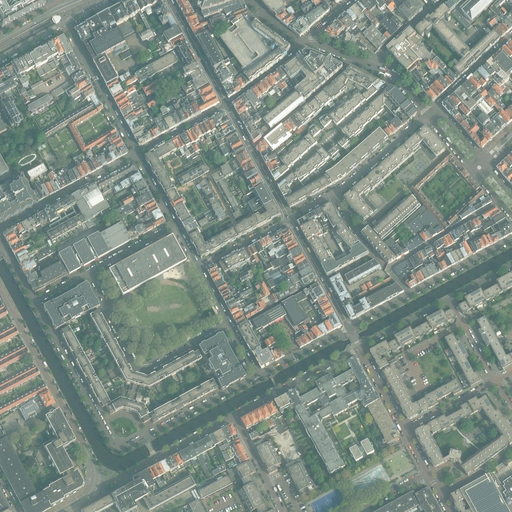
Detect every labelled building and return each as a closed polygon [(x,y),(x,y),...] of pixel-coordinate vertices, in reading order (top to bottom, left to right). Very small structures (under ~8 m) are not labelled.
[(45,4),(42,0),(0,0),(0,26),(1,28),(34,10),(35,10),(45,4)] [(130,19),(139,14),(141,18),(148,30),(149,29),(153,37),(154,36),(150,29),(144,17),(141,13),(134,0),(130,0),(123,5),(130,19)] [(152,8),(149,1),(148,0),(134,0),(141,13),(146,11),(145,12),(147,15),(149,16),(152,14),(155,12),(154,10),(154,9),(151,10),(151,9),(149,9),(152,8)] [(160,8),(158,4),(155,0),(148,0),(149,1),(152,8),(157,5),(158,9),(160,8)] [(190,5),(194,4),(192,0),(188,0),(177,3),(180,9),(190,5)] [(198,0),(199,2),(194,4),(190,5),(180,9),(181,10),(191,7),(196,5),(197,6),(198,7),(198,8),(199,10),(201,9),(202,14),(239,2),(238,1),(237,0),(198,0)] [(260,0),(261,1),(262,3),(274,16),(275,14),(277,17),(286,11),(284,8),(286,6),(281,0),(280,0),(260,0)] [(301,9),(315,0),(300,0),(300,1),(296,5),(300,10),(301,9)] [(305,15),(308,13),(311,11),(313,10),(311,7),(313,5),(314,4),(316,8),(319,6),(324,2),(323,0),(315,0),(301,9),(305,15)] [(374,9),(366,0),(363,0),(361,2),(360,2),(370,13),(373,11),(373,10),(374,9)] [(391,13),(380,0),(366,0),(374,9),(373,10),(373,11),(374,12),(377,15),(374,18),(380,25),(383,22),(382,20),(391,13)] [(396,8),(392,3),(390,1),(387,3),(384,0),(380,0),(391,13),(392,15),(401,24),(406,20),(396,8)] [(423,10),(413,0),(404,0),(402,2),(401,3),(396,8),(406,20),(408,22),(423,10)] [(456,7),(450,0),(444,6),(450,13),(453,10),(452,10),(456,7)] [(471,23),(493,3),(489,0),(470,0),(460,10),(471,23)] [(511,18),(509,15),(502,9),(507,3),(505,1),(504,0),(499,0),(493,6),(511,25),(511,18)] [(166,6),(164,1),(158,4),(160,8),(161,9),(166,6)] [(224,17),(246,9),(242,1),(239,2),(202,14),(196,16),(200,26),(206,24),(205,19),(212,17),(213,21),(224,17)] [(330,10),(327,6),(324,2),(319,6),(326,14),(329,11),(330,10)] [(380,25),(374,18),(370,13),(360,2),(355,7),(364,18),(371,25),(373,27),(373,26),(383,38),(388,33),(380,25)] [(137,31),(130,19),(123,5),(116,8),(109,12),(120,32),(123,38),(136,31),(137,31)] [(202,14),(201,9),(199,10),(193,11),(192,9),(198,8),(198,7),(197,6),(196,5),(191,7),(181,10),(186,19),(196,16),(202,14)] [(158,17),(169,11),(166,6),(161,9),(155,13),(158,17)] [(282,23),(294,14),(295,14),(292,10),(293,10),(296,8),(294,6),(291,8),(286,11),(277,17),(276,17),(277,18),(276,18),(282,23)] [(326,14),(319,6),(316,8),(318,10),(315,12),(321,19),(326,14)] [(456,36),(443,23),(446,20),(448,22),(450,20),(448,17),(448,18),(447,17),(450,14),(450,13),(444,6),(442,8),(442,7),(430,18),(429,17),(416,29),(415,31),(423,40),(424,40),(422,38),(425,35),(426,36),(425,36),(428,38),(430,36),(428,34),(433,29),(436,32),(448,44),(456,36)] [(511,28),(511,25),(493,6),(490,9),(495,15),(491,18),(492,19),(486,24),(492,29),(495,26),(496,26),(498,25),(495,22),(499,19),(503,24),(510,30),(511,28)] [(364,18),(355,7),(353,9),(351,11),(360,21),(364,18)] [(238,22),(244,19),(250,16),(246,9),(224,17),(213,21),(210,22),(213,30),(216,29),(217,30),(219,29),(219,28),(222,27),(223,28),(231,24),(238,22)] [(471,26),(456,10),(455,11),(455,10),(452,14),(468,30),(471,27),(470,26),(471,26)] [(172,16),(171,15),(169,11),(158,17),(161,24),(163,26),(168,23),(167,19),(172,16)] [(321,19),(315,12),(313,14),(311,11),(308,13),(316,23),(321,19)] [(368,31),(360,22),(360,21),(351,11),(347,14),(346,15),(354,23),(361,32),(364,35),(368,31)] [(120,32),(109,12),(98,18),(106,33),(108,37),(109,38),(115,34),(120,32)] [(316,23),(308,13),(305,15),(307,18),(305,20),(311,27),(316,23)] [(403,27),(401,24),(392,15),(391,13),(382,20),(383,22),(380,25),(388,33),(391,37),(398,32),(403,27)] [(298,23),(296,21),(299,19),(294,14),(282,23),(287,27),(290,29),(298,23)] [(361,32),(354,23),(346,15),(341,19),(339,20),(350,33),(354,36),(355,37),(361,32)] [(178,28),(174,19),(172,16),(167,19),(168,23),(171,27),(173,31),(178,28)] [(200,26),(196,16),(186,19),(191,29),(200,26)] [(291,50),(290,49),(262,28),(257,24),(255,22),(250,17),(250,16),(244,19),(245,20),(239,24),(238,22),(231,24),(232,25),(234,28),(220,38),(245,71),(243,73),(241,75),(243,77),(244,76),(250,84),(287,56),(287,55),(286,54),(287,54),(291,50)] [(311,27),(305,20),(302,17),(299,19),(296,21),(298,23),(306,32),(311,27)] [(123,38),(120,32),(115,34),(109,38),(108,37),(106,33),(98,18),(87,24),(95,39),(84,45),(86,48),(89,54),(92,59),(94,62),(106,56),(115,51),(117,54),(121,51),(122,53),(129,49),(126,44),(123,38)] [(499,19),(496,21),(498,23),(498,22),(501,24),(499,26),(500,27),(506,34),(510,30),(503,24),(499,19)] [(345,37),(350,33),(339,20),(334,24),(333,25),(345,37)] [(213,31),(213,30),(210,22),(207,23),(206,24),(200,26),(191,29),(196,38),(197,39),(207,34),(208,34),(207,34),(208,34),(210,33),(213,31)] [(306,32),(298,23),(290,29),(300,37),(306,32)] [(87,24),(77,29),(76,30),(80,38),(80,39),(82,42),(82,41),(83,44),(84,45),(95,39),(87,24)] [(351,46),(354,36),(350,33),(345,37),(333,25),(328,30),(335,35),(343,43),(351,46)] [(381,48),(391,37),(388,33),(383,38),(373,26),(373,27),(368,31),(364,35),(361,32),(355,37),(358,41),(368,52),(375,55),(378,51),(381,48)] [(506,34),(500,27),(499,26),(493,31),(494,31),(501,38),(501,39),(506,34)] [(161,48),(183,37),(178,28),(173,31),(157,40),(161,48)] [(429,54),(420,43),(423,40),(415,31),(414,30),(413,31),(409,28),(386,49),(390,53),(389,53),(407,73),(418,63),(422,67),(425,64),(427,62),(424,59),(429,54)] [(153,37),(149,29),(148,30),(139,35),(143,42),(153,37)] [(335,35),(328,30),(325,33),(325,34),(332,39),(335,35)] [(461,76),(482,56),(499,40),(501,38),(494,31),(491,34),(490,33),(488,31),(485,33),(488,35),(470,52),(456,36),(448,44),(459,57),(462,59),(457,64),(455,62),(453,64),(455,66),(456,67),(453,70),(456,73),(460,77),(461,76)] [(224,64),(211,39),(214,37),(212,35),(209,37),(209,36),(208,34),(207,34),(208,34),(207,34),(197,39),(214,70),(224,64)] [(80,69),(63,37),(51,44),(60,60),(65,69),(66,71),(69,76),(75,73),(80,70),(80,69)] [(174,48),(186,42),(186,41),(183,37),(161,48),(163,52),(159,54),(160,57),(164,55),(174,49),(174,48)] [(368,52),(358,41),(356,48),(368,52)] [(196,60),(192,53),(186,43),(186,42),(174,48),(174,49),(176,49),(185,66),(186,67),(197,62),(196,60)] [(511,43),(511,42),(501,50),(511,61),(511,43)] [(60,60),(51,44),(45,47),(47,50),(56,66),(59,65),(57,61),(60,60)] [(57,68),(56,66),(47,50),(45,47),(40,50),(34,53),(28,56),(36,72),(40,77),(57,68)] [(304,102),(334,76),(340,71),(343,68),(343,66),(333,61),(306,50),(286,65),(282,69),(285,73),(295,87),(293,88),(296,92),(304,102)] [(511,61),(501,50),(491,60),(507,77),(511,72),(511,61)] [(132,56),(129,51),(120,56),(123,61),(132,56)] [(180,61),(174,51),(172,52),(172,53),(168,56),(173,65),(180,61)] [(453,75),(446,68),(437,58),(432,53),(431,52),(429,54),(424,59),(427,62),(425,64),(430,70),(432,72),(434,70),(450,86),(460,77),(456,73),(453,75)] [(36,72),(28,56),(22,60),(24,63),(28,70),(31,69),(33,73),(36,72)] [(116,73),(114,70),(111,65),(109,61),(108,59),(106,56),(94,62),(99,72),(99,71),(102,76),(105,82),(104,82),(107,86),(117,80),(119,79),(117,75),(117,76),(115,73),(116,73)] [(173,65),(168,56),(163,58),(168,67),(173,65)] [(168,67),(163,58),(159,61),(164,70),(168,67)] [(227,70),(226,67),(230,65),(231,67),(232,67),(233,66),(235,67),(238,65),(236,64),(237,63),(234,59),(224,64),(214,70),(217,77),(226,70),(227,70)] [(28,70),(24,63),(22,60),(17,62),(25,78),(28,76),(25,72),(28,70)] [(507,77),(491,60),(486,65),(504,84),(509,80),(507,77)] [(164,70),(159,61),(154,63),(159,72),(164,70)] [(25,78),(17,62),(11,66),(29,100),(30,99),(32,99),(35,97),(32,90),(31,88),(30,87),(25,78)] [(204,75),(202,71),(197,62),(186,67),(186,69),(184,70),(178,73),(178,74),(167,81),(170,86),(182,80),(181,79),(184,77),(185,79),(183,80),(186,86),(194,82),(194,81),(204,75)] [(159,72),(154,63),(151,65),(150,66),(153,72),(154,75),(159,72)] [(411,77),(421,68),(422,67),(418,63),(407,73),(411,77)] [(486,65),(482,69),(504,94),(505,95),(510,90),(507,87),(504,90),(501,87),(504,84),(486,65)] [(29,100),(11,66),(0,71),(0,72),(5,83),(7,82),(7,83),(9,82),(7,80),(8,80),(7,79),(9,77),(11,81),(17,91),(20,97),(22,101),(24,105),(30,103),(28,100),(29,100)] [(153,72),(150,66),(135,75),(135,76),(138,80),(142,78),(148,75),(153,72)] [(250,84),(244,76),(243,77),(241,75),(239,76),(232,67),(231,67),(229,68),(228,69),(231,74),(234,78),(234,79),(235,81),(236,82),(242,90),(250,84)] [(354,77),(357,70),(352,68),(348,71),(354,77)] [(425,77),(427,75),(426,74),(421,68),(411,77),(415,81),(418,86),(422,82),(425,80),(424,78),(425,77)] [(295,87),(285,73),(282,69),(277,72),(287,87),(290,91),(293,88),(295,87)] [(504,94),(482,69),(477,73),(500,98),(504,94)] [(231,74),(229,75),(226,70),(217,77),(223,87),(234,79),(234,78),(231,74)] [(358,87),(362,78),(364,74),(357,70),(354,77),(352,81),(355,83),(354,85),(358,87)] [(450,86),(434,70),(432,72),(430,70),(426,74),(427,75),(425,77),(442,94),(450,86)] [(354,85),(355,83),(352,81),(354,77),(348,71),(335,82),(343,91),(346,88),(349,92),(353,89),(354,91),(356,89),(362,96),(368,91),(366,89),(361,86),(361,88),(358,87),(354,85)] [(17,91),(11,81),(9,82),(7,83),(7,82),(5,83),(0,72),(0,101),(10,97),(12,95),(13,94),(14,94),(16,93),(17,91)] [(71,79),(71,80),(74,86),(86,78),(82,72),(72,79),(71,79)] [(287,87),(277,72),(274,74),(284,89),(287,87)] [(123,83),(131,78),(129,73),(119,79),(117,80),(107,86),(109,91),(123,83)] [(500,98),(477,73),(472,77),(491,98),(497,105),(500,102),(502,100),(500,98)] [(284,89),(274,74),(271,76),(277,85),(279,87),(278,87),(282,91),(284,89)] [(366,89),(371,78),(364,74),(362,78),(358,87),(361,88),(361,86),(366,89)] [(187,96),(209,85),(204,75),(194,81),(194,82),(186,86),(182,88),(187,96)] [(126,87),(138,80),(135,76),(131,78),(123,83),(125,85),(126,87)] [(280,93),(275,86),(277,85),(271,76),(266,80),(280,99),(282,97),(280,94),(280,93)] [(442,94),(425,77),(424,78),(425,80),(422,82),(430,90),(437,98),(442,94)] [(491,98),(472,77),(468,82),(486,102),(491,98)] [(69,98),(89,85),(86,78),(74,86),(72,87),(70,89),(67,91),(65,92),(69,98)] [(368,91),(373,87),(379,82),(371,78),(366,89),(368,91)] [(233,84),(232,83),(235,81),(234,79),(223,87),(228,97),(230,97),(236,94),(242,90),(236,82),(233,84)] [(280,99),(266,80),(262,84),(275,102),(280,99)] [(343,91),(335,82),(324,92),(331,101),(334,98),(335,99),(340,95),(340,94),(343,91)] [(377,92),(385,85),(379,82),(373,87),(377,92)] [(430,90),(422,82),(418,86),(426,94),(430,90)] [(486,102),(468,82),(461,88),(476,106),(484,115),(488,120),(496,113),(491,108),(486,102)] [(122,90),(121,88),(125,85),(123,83),(109,91),(112,96),(122,90)] [(145,93),(149,90),(153,88),(151,84),(143,89),(145,93)] [(275,102),(262,84),(257,87),(263,97),(265,95),(269,99),(272,104),(275,102)] [(69,98),(72,102),(73,101),(80,97),(92,90),(89,85),(69,98)] [(202,99),(213,92),(209,85),(187,96),(185,97),(187,100),(190,106),(196,102),(195,102),(194,99),(200,96),(202,99)] [(116,104),(135,92),(138,90),(136,87),(134,86),(123,93),(123,91),(122,90),(112,96),(113,97),(114,99),(116,104)] [(260,99),(263,97),(257,87),(251,91),(258,100),(257,100),(259,102),(261,105),(263,109),(265,107),(266,107),(262,101),(260,99)] [(366,102),(372,96),(377,92),(373,87),(368,91),(362,96),(362,97),(365,101),(366,102)] [(414,111),(411,107),(410,107),(408,106),(408,105),(408,104),(399,93),(398,93),(398,92),(397,92),(396,91),(396,92),(395,91),(396,90),(390,88),(384,94),(383,105),(383,107),(384,106),(385,107),(384,108),(389,113),(389,114),(395,120),(394,120),(401,128),(416,115),(414,111)] [(476,106),(461,88),(454,95),(470,112),(476,106)] [(86,99),(94,94),(92,90),(80,97),(82,102),(86,99)] [(437,98),(430,90),(426,94),(432,101),(434,101),(437,98)] [(261,105),(259,102),(257,100),(258,100),(251,91),(245,96),(252,106),(254,110),(256,108),(257,110),(261,107),(259,106),(261,105)] [(119,108),(131,101),(134,99),(138,96),(135,92),(116,104),(119,108)] [(199,108),(217,98),(213,92),(202,99),(201,99),(204,103),(202,104),(202,103),(201,103),(200,100),(195,102),(196,102),(199,108)] [(270,128),(298,105),(299,104),(300,105),(304,102),(296,92),(270,113),(268,111),(261,117),(262,119),(270,128)] [(331,101),(324,92),(315,99),(323,109),(327,105),(330,108),(334,104),(331,101)] [(97,100),(96,98),(94,94),(86,99),(88,102),(90,101),(91,103),(92,104),(97,100)] [(365,101),(362,97),(359,94),(357,95),(357,94),(354,96),(361,104),(365,101)] [(52,100),(49,95),(45,97),(50,105),(54,103),(52,100)] [(187,121),(176,101),(173,95),(168,98),(166,95),(163,97),(167,104),(168,104),(170,107),(171,107),(175,113),(181,124),(187,121)] [(454,95),(449,99),(457,108),(459,106),(461,108),(460,108),(459,109),(465,116),(466,116),(469,119),(475,125),(478,122),(477,121),(477,120),(471,113),(470,112),(454,95)] [(249,109),(248,110),(250,113),(251,114),(252,115),(256,112),(254,110),(252,106),(245,96),(240,99),(244,105),(245,106),(246,105),(249,109)] [(361,104),(354,96),(350,100),(357,108),(361,104)] [(17,112),(16,110),(15,110),(12,105),(14,104),(11,98),(10,97),(0,101),(2,106),(4,109),(3,109),(10,120),(8,121),(9,123),(11,127),(14,126),(15,126),(17,127),(19,126),(20,123),(23,121),(21,117),(19,118),(16,113),(17,112)] [(50,105),(45,97),(41,99),(46,107),(50,105)] [(160,109),(157,104),(158,103),(155,98),(146,104),(149,109),(151,108),(153,113),(159,110),(159,111),(161,114),(162,117),(168,113),(166,109),(165,107),(161,110),(160,108),(160,109)] [(195,116),(190,106),(187,100),(186,101),(185,101),(183,98),(181,99),(192,118),(195,116)] [(201,113),(219,103),(217,98),(199,108),(201,113)] [(511,121),(497,105),(491,98),(486,102),(491,108),(494,106),(500,113),(498,115),(507,126),(511,121)] [(46,107),(41,99),(37,101),(42,109),(46,107)] [(138,110),(146,104),(144,99),(143,99),(134,106),(122,113),(124,118),(138,110)] [(192,118),(181,99),(180,100),(180,99),(176,101),(187,121),(192,118)] [(236,111),(244,105),(240,99),(233,104),(233,106),(236,111)] [(323,109),(315,99),(307,106),(310,110),(309,110),(309,111),(309,112),(310,112),(313,115),(314,117),(323,109)] [(383,110),(383,107),(383,105),(378,99),(371,105),(370,106),(371,107),(377,114),(378,115),(383,110)] [(457,108),(449,99),(442,105),(451,115),(456,111),(455,110),(457,108)] [(357,108),(350,100),(346,103),(353,111),(357,108)] [(42,109),(37,101),(33,104),(38,112),(42,109)] [(122,113),(134,106),(132,104),(131,101),(119,108),(122,113)] [(201,113),(199,108),(196,102),(190,106),(195,116),(201,113)] [(511,120),(511,111),(509,109),(506,112),(503,109),(505,108),(500,102),(497,105),(511,121),(511,120)] [(353,111),(346,103),(342,107),(349,115),(353,111)] [(38,112),(33,104),(29,106),(34,114),(38,112)] [(248,110),(249,109),(246,105),(245,106),(244,105),(236,111),(239,116),(248,110)] [(34,114),(29,106),(26,108),(30,116),(34,114)] [(309,110),(310,110),(307,106),(303,110),(302,110),(309,118),(313,115),(310,112),(309,112),(309,111),(309,110)] [(349,115),(342,107),(341,106),(333,113),(333,114),(341,122),(349,115)] [(175,113),(171,107),(170,107),(166,109),(168,113),(169,116),(175,113)] [(377,114),(371,107),(367,110),(374,118),(376,116),(375,115),(377,114)] [(136,117),(140,114),(146,111),(147,110),(146,108),(139,112),(138,110),(124,118),(127,122),(136,117)] [(248,110),(239,116),(240,117),(244,125),(254,117),(253,116),(252,115),(251,114),(251,115),(252,117),(251,117),(250,115),(249,116),(248,115),(250,113),(248,110)] [(303,126),(310,120),(309,118),(302,110),(298,114),(298,113),(294,116),(303,126)] [(374,118),(367,110),(363,114),(369,121),(371,120),(374,118)] [(142,119),(146,117),(147,116),(148,115),(146,111),(140,114),(141,116),(137,118),(136,117),(127,122),(128,126),(136,122),(138,121),(142,119)] [(460,115),(457,112),(456,111),(451,115),(455,120),(460,115)] [(176,127),(169,116),(168,113),(162,117),(170,130),(176,127)] [(181,124),(175,113),(169,116),(176,127),(181,124)] [(219,123),(222,122),(221,121),(224,120),(223,120),(227,117),(225,114),(223,113),(212,120),(215,126),(218,127),(219,128),(220,128),(219,126),(220,125),(219,123)] [(498,115),(496,113),(488,120),(500,132),(506,127),(507,126),(498,115)] [(162,135),(154,122),(151,115),(150,114),(148,115),(147,116),(149,120),(153,129),(152,129),(153,130),(157,137),(162,135)] [(170,130),(162,117),(161,114),(157,116),(158,117),(166,132),(170,130)] [(262,120),(259,117),(258,114),(254,117),(244,125),(247,131),(254,126),(258,123),(262,120)] [(341,122),(333,114),(329,117),(328,116),(327,117),(324,114),(319,119),(318,119),(318,120),(321,123),(320,124),(324,128),(332,122),(333,122),(337,126),(341,122)] [(369,121),(363,114),(359,118),(366,126),(368,123),(367,123),(369,121)] [(461,127),(469,119),(466,116),(465,116),(463,118),(460,115),(455,120),(461,127)] [(484,115),(477,121),(478,122),(483,127),(493,139),(500,132),(488,120),(484,115)] [(303,126),(294,116),(290,120),(297,128),(298,130),(303,126)] [(166,132),(158,117),(156,118),(157,120),(154,122),(162,135),(166,132)] [(228,119),(227,117),(223,120),(224,120),(221,121),(222,122),(219,123),(220,125),(221,127),(230,122),(228,119)] [(366,126),(359,118),(354,121),(361,128),(362,127),(363,128),(366,126)] [(471,128),(475,125),(469,119),(461,127),(467,133),(472,129),(471,128)] [(221,133),(219,128),(218,127),(215,126),(212,120),(206,123),(202,125),(207,135),(210,139),(214,137),(221,133)] [(297,128),(290,120),(286,123),(292,131),(293,132),(297,128)] [(401,128),(394,120),(390,124),(391,125),(397,132),(401,128)] [(363,130),(361,128),(354,121),(346,128),(354,137),(354,138),(363,130)] [(221,133),(233,127),(230,122),(221,127),(220,128),(219,128),(221,133)] [(397,132),(391,125),(388,122),(385,125),(387,128),(388,128),(393,135),(397,132)] [(477,133),(483,127),(478,122),(475,125),(471,128),(472,129),(467,133),(471,138),(477,133)] [(132,133),(145,126),(144,123),(141,124),(140,124),(138,125),(130,129),(132,133)] [(157,137),(153,130),(151,131),(151,130),(150,127),(151,126),(150,123),(145,126),(147,129),(150,135),(153,139),(157,137)] [(292,131),(286,123),(283,126),(290,136),(292,137),(293,136),(290,133),(292,131)] [(313,138),(320,132),(321,132),(317,127),(316,128),(313,124),(306,130),(306,131),(308,133),(308,134),(308,135),(309,135),(305,139),(312,147),(313,148),(317,144),(313,140),(314,139),(314,138),(313,138)] [(210,139),(207,135),(202,125),(198,128),(203,137),(205,136),(208,141),(206,142),(210,150),(215,147),(214,147),(212,143),(210,139)] [(143,132),(142,130),(146,128),(147,129),(145,126),(132,133),(134,137),(143,133),(143,132)] [(251,138),(264,127),(263,126),(259,129),(258,128),(256,129),(254,126),(247,131),(251,138)] [(254,143),(268,131),(265,126),(264,127),(251,138),(254,143)] [(290,136),(283,126),(274,133),(282,142),(290,136)] [(446,149),(431,132),(426,126),(409,141),(415,148),(412,151),(414,154),(421,148),(433,161),(445,150),(446,149)] [(216,140),(235,131),(233,127),(221,133),(214,137),(216,140)] [(493,139),(483,127),(477,133),(480,135),(481,134),(488,143),(493,139)] [(210,150),(206,142),(203,137),(198,128),(194,130),(200,142),(203,147),(205,146),(208,151),(210,150)] [(350,140),(354,137),(346,128),(342,132),(345,136),(345,137),(339,143),(338,144),(342,148),(343,148),(346,151),(353,145),(350,143),(351,142),(350,141),(350,140)] [(388,128),(387,128),(384,132),(389,138),(393,135),(388,128)] [(137,142),(150,135),(147,129),(144,131),(146,134),(144,135),(143,133),(134,137),(137,142)] [(342,179),(346,176),(351,172),(350,172),(354,169),(357,166),(362,162),(362,161),(368,156),(369,156),(373,152),(379,146),(380,146),(385,142),(384,142),(387,139),(388,140),(388,139),(380,129),(354,152),(351,154),(349,156),(346,159),(334,169),(332,166),(321,172),(322,173),(320,174),(309,184),(304,187),(294,192),(291,194),(284,198),(288,205),(289,206),(292,207),(342,179)] [(200,142),(194,130),(189,132),(200,151),(202,150),(198,142),(198,141),(199,143),(200,142)] [(219,147),(238,137),(235,131),(216,140),(217,141),(216,142),(218,145),(219,147)] [(200,151),(189,132),(185,134),(195,154),(200,151)] [(282,142),(274,133),(265,140),(273,149),(282,142)] [(488,143),(481,134),(480,135),(477,133),(471,138),(480,148),(482,148),(488,143)] [(106,143),(108,142),(109,143),(118,138),(116,134),(111,137),(106,139),(102,142),(98,145),(96,146),(97,149),(98,149),(106,144),(106,143)] [(195,154),(185,134),(181,137),(191,156),(190,157),(191,159),(192,158),(193,159),(197,157),(195,154)] [(141,146),(153,139),(150,135),(137,142),(139,146),(141,146)] [(191,156),(181,137),(177,139),(185,155),(186,159),(190,157),(191,156)] [(231,147),(240,141),(238,137),(219,147),(222,152),(227,149),(226,147),(230,145),(231,147)] [(104,152),(120,142),(118,138),(109,143),(104,146),(105,148),(102,150),(104,152)] [(312,147),(305,139),(304,138),(296,145),(297,147),(304,154),(312,147)] [(185,155),(177,139),(172,141),(177,151),(178,152),(178,153),(178,154),(179,154),(180,156),(180,157),(181,158),(185,155)] [(265,140),(264,141),(268,147),(270,149),(272,152),(273,151),(272,150),(273,149),(265,140)] [(174,153),(177,151),(172,141),(162,147),(165,153),(169,161),(176,157),(174,153)] [(246,152),(241,142),(240,141),(231,147),(230,145),(226,147),(227,149),(222,152),(225,157),(229,155),(231,153),(234,158),(236,157),(245,152),(246,152)] [(412,151),(415,148),(409,141),(397,151),(405,160),(407,158),(408,159),(411,156),(414,154),(412,151)] [(112,152),(123,146),(120,142),(104,152),(107,156),(108,156),(112,153),(112,152)] [(86,145),(85,146),(81,149),(83,153),(85,152),(89,150),(86,145)] [(127,154),(125,151),(123,147),(123,146),(112,152),(112,153),(116,160),(127,154)] [(169,161),(165,153),(162,147),(145,157),(151,168),(161,163),(159,160),(162,159),(165,163),(169,161)] [(304,154),(297,147),(293,150),(300,158),(304,154)] [(341,156),(340,156),(337,152),(338,152),(334,147),(327,154),(327,153),(326,153),(325,153),(322,149),(317,153),(318,153),(325,162),(329,158),(330,159),(331,159),(332,159),(333,160),(334,162),(341,156)] [(90,151),(92,150),(91,149),(89,150),(85,152),(86,154),(88,158),(89,160),(94,157),(94,156),(92,156),(90,151)] [(300,158),(293,150),(289,154),(296,161),(300,158)] [(270,154),(268,151),(267,152),(266,151),(260,155),(263,159),(272,153),(272,152),(270,153),(270,154)] [(405,160),(397,151),(385,161),(393,170),(397,167),(398,168),(401,165),(403,166),(404,166),(402,164),(403,164),(402,163),(405,160)] [(111,162),(108,156),(107,156),(104,152),(100,154),(107,165),(111,162)] [(242,168),(252,162),(247,153),(246,152),(245,152),(236,157),(236,158),(237,160),(232,163),(228,165),(232,173),(233,173),(235,171),(238,170),(242,168)] [(277,159),(274,153),(273,153),(272,153),(263,159),(266,165),(277,159)] [(325,162),(318,153),(310,161),(317,169),(318,170),(326,163),(325,162)] [(95,171),(89,160),(88,158),(86,160),(83,154),(80,155),(91,174),(95,171)] [(107,165),(100,154),(96,157),(102,167),(107,165)] [(296,161),(289,154),(285,157),(292,165),(296,161)] [(91,174),(80,155),(75,158),(86,176),(91,174)] [(102,167),(96,157),(94,157),(89,160),(95,171),(102,167)] [(292,165),(285,157),(283,159),(281,161),(288,169),(292,165)] [(86,176),(75,158),(72,159),(76,166),(77,166),(77,168),(75,170),(81,179),(86,176)] [(280,164),(279,162),(277,159),(266,165),(269,170),(280,164)] [(511,165),(506,159),(503,162),(508,168),(511,171),(511,165)] [(81,179),(75,170),(75,168),(73,165),(70,161),(66,163),(77,181),(81,179)] [(288,169),(281,161),(279,162),(280,164),(282,167),(280,168),(285,174),(289,170),(288,169)] [(317,169),(310,161),(306,164),(313,172),(315,170),(317,169)] [(384,180),(389,176),(388,175),(393,170),(385,161),(372,173),(373,174),(379,182),(383,179),(384,180)] [(256,170),(254,166),(252,162),(242,168),(246,175),(245,176),(256,170)] [(508,168),(503,162),(502,163),(496,168),(501,174),(508,168)] [(64,165),(60,167),(62,171),(70,185),(77,181),(66,163),(63,164),(64,165)] [(167,174),(164,169),(165,168),(163,166),(162,166),(161,163),(151,168),(157,180),(167,174)] [(209,172),(204,163),(200,166),(204,175),(209,172)] [(60,190),(51,173),(47,175),(46,173),(47,172),(43,164),(25,174),(23,175),(27,183),(33,194),(38,202),(40,201),(60,190)] [(138,173),(132,164),(129,166),(134,176),(138,173)] [(271,174),(280,168),(282,167),(280,164),(269,170),(269,171),(271,174)] [(313,172),(306,164),(302,168),(307,174),(309,176),(313,172)] [(65,187),(61,180),(58,182),(55,175),(55,174),(53,171),(58,168),(57,166),(53,168),(52,168),(52,169),(49,170),(50,170),(50,172),(51,173),(60,190),(65,187)] [(134,176),(129,166),(125,167),(131,177),(134,176)] [(204,175),(200,166),(195,168),(200,177),(204,175)] [(225,180),(229,177),(232,176),(228,168),(229,168),(228,166),(221,169),(222,171),(215,175),(212,177),(213,178),(216,184),(225,180)] [(5,173),(8,171),(6,167),(0,170),(0,175),(0,176),(2,175),(5,173)] [(131,177),(125,167),(122,169),(126,176),(128,175),(128,176),(128,177),(128,178),(128,179),(131,177)] [(200,177),(195,168),(191,171),(195,180),(200,177)] [(285,174),(280,168),(271,174),(275,181),(276,181),(285,174)] [(307,174),(302,168),(297,171),(300,174),(304,179),(309,176),(307,174)] [(505,178),(511,172),(511,171),(508,168),(501,174),(505,178)] [(126,176),(122,169),(119,171),(125,181),(127,179),(127,178),(126,179),(125,178),(125,177),(126,176)] [(249,180),(259,175),(256,170),(245,176),(247,180),(249,179),(249,180)] [(70,185),(62,171),(57,174),(59,177),(60,177),(61,180),(65,187),(70,185)] [(125,181),(119,171),(116,172),(120,179),(121,179),(122,180),(122,181),(121,181),(122,183),(125,181)] [(195,180),(191,171),(186,173),(191,182),(195,180)] [(304,179),(300,174),(297,171),(296,173),(293,175),(297,179),(300,183),(304,179)] [(120,179),(116,172),(113,174),(119,185),(121,183),(121,182),(120,182),(119,181),(119,182),(118,180),(120,179)] [(129,185),(127,182),(128,182),(128,181),(129,180),(132,185),(135,184),(141,181),(138,173),(134,176),(131,177),(128,179),(127,179),(125,181),(122,183),(121,183),(119,185),(116,186),(115,187),(114,187),(114,188),(113,189),(115,193),(117,192),(129,185)] [(191,182),(186,173),(182,176),(187,184),(191,182)] [(369,193),(377,186),(376,185),(379,182),(373,174),(372,173),(361,183),(369,193)] [(473,181),(470,177),(469,176),(467,173),(466,173),(464,174),(462,176),(463,177),(469,184),(473,181)] [(119,185),(113,174),(110,176),(114,183),(115,182),(116,183),(115,184),(116,185),(115,185),(116,186),(119,185)] [(172,184),(170,180),(170,179),(169,176),(168,177),(167,174),(157,180),(163,190),(172,184)] [(297,179),(293,175),(292,174),(284,181),(285,182),(289,186),(297,179)] [(38,202),(33,194),(27,183),(23,175),(22,176),(0,187),(0,222),(36,203),(38,202)] [(252,185),(261,180),(259,175),(249,180),(252,185)] [(114,183),(110,176),(107,177),(113,189),(114,188),(114,187),(115,187),(114,186),(113,185),(112,184),(114,183)] [(187,184),(182,176),(177,178),(182,187),(187,184)] [(113,189),(107,177),(103,179),(107,186),(109,186),(109,187),(110,188),(109,189),(110,190),(113,189)] [(107,186),(103,179),(100,181),(106,192),(109,191),(108,189),(107,190),(107,189),(106,189),(106,187),(107,186)] [(201,189),(210,184),(209,182),(207,183),(206,180),(199,184),(200,187),(201,189)] [(225,180),(216,184),(218,189),(227,184),(225,180)] [(264,185),(261,180),(252,185),(248,188),(251,193),(255,191),(264,185)] [(106,192),(100,181),(97,183),(101,190),(102,189),(103,191),(103,192),(103,194),(106,192)] [(133,201),(132,198),(136,196),(137,198),(148,193),(145,186),(141,181),(135,184),(132,185),(129,185),(117,192),(115,193),(114,194),(117,199),(127,194),(125,189),(129,187),(130,187),(131,186),(131,187),(133,190),(130,192),(132,196),(131,197),(119,203),(121,208),(133,201)] [(294,192),(291,189),(289,186),(285,182),(284,181),(278,187),(284,198),(291,194),(294,192)] [(101,190),(97,183),(94,184),(100,196),(101,195),(103,194),(102,193),(101,193),(100,192),(99,191),(101,190)] [(369,193),(361,183),(343,198),(363,221),(377,210),(365,196),(369,193)] [(109,209),(105,203),(101,195),(100,196),(94,184),(71,197),(76,205),(81,215),(86,223),(89,229),(95,225),(94,223),(111,214),(111,213),(109,209)] [(180,199),(179,197),(183,195),(182,192),(179,194),(178,194),(176,192),(175,190),(179,188),(178,185),(174,187),(172,184),(163,190),(167,197),(171,204),(180,199)] [(211,189),(210,188),(211,187),(210,184),(201,189),(204,194),(211,189)] [(230,188),(227,184),(218,189),(221,193),(230,188)] [(274,202),(264,185),(255,191),(251,193),(243,197),(241,199),(244,205),(245,206),(248,204),(250,207),(253,213),(264,208),(274,202)] [(417,190),(418,189),(415,185),(413,186),(410,189),(413,193),(417,190)] [(232,193),(230,188),(221,193),(223,198),(232,193)] [(206,198),(215,193),(214,191),(212,192),(211,189),(204,194),(206,198)] [(134,211),(133,208),(136,207),(137,204),(139,208),(153,201),(148,193),(137,198),(135,200),(133,201),(121,208),(111,213),(111,214),(116,222),(119,220),(126,216),(134,211)] [(216,198),(215,196),(216,196),(215,193),(206,198),(209,202),(216,198)] [(234,197),(232,193),(223,198),(226,202),(234,197)] [(487,205),(492,202),(484,193),(480,197),(477,200),(473,204),(471,206),(474,209),(476,212),(487,205)] [(380,238),(406,215),(418,204),(410,195),(409,195),(409,196),(384,218),(377,224),(375,222),(372,224),(375,228),(373,230),(372,229),(380,238)] [(76,205),(71,197),(57,205),(54,206),(52,207),(53,210),(56,216),(76,205)] [(183,204),(186,203),(183,197),(180,199),(171,204),(174,209),(183,204)] [(237,202),(234,197),(226,202),(228,207),(237,202)] [(212,207),(220,203),(219,200),(217,201),(216,198),(209,202),(211,207),(212,207)] [(138,215),(155,206),(153,201),(139,208),(136,210),(138,215)] [(239,206),(237,202),(228,207),(231,211),(239,206)] [(260,227),(281,215),(274,202),(264,208),(268,214),(260,218),(259,215),(258,215),(255,217),(260,227)] [(228,216),(220,203),(212,207),(213,210),(213,211),(214,213),(212,214),(217,222),(228,216)] [(343,224),(336,211),(331,203),(320,209),(325,217),(327,221),(324,223),(326,225),(323,227),(323,228),(325,232),(329,229),(327,225),(329,224),(330,226),(331,225),(332,228),(333,229),(337,227),(343,225),(342,224),(343,224)] [(193,218),(189,213),(189,212),(192,211),(190,208),(187,210),(183,204),(174,209),(182,224),(193,218)] [(139,220),(140,220),(157,210),(155,206),(138,215),(133,218),(135,222),(139,220)] [(242,211),(239,206),(231,211),(233,216),(242,211)] [(476,212),(474,209),(471,206),(470,206),(467,209),(471,215),(476,212)] [(56,216),(53,210),(52,207),(47,210),(53,222),(58,219),(56,216)] [(488,218),(499,211),(496,208),(490,211),(478,218),(480,222),(481,222),(484,226),(490,222),(488,218)] [(327,221),(325,217),(320,209),(315,212),(318,218),(323,227),(326,225),(324,223),(327,221)] [(53,222),(47,210),(43,212),(49,224),(53,222)] [(162,219),(157,210),(140,220),(140,221),(144,218),(146,222),(149,221),(150,222),(150,221),(151,224),(162,219)] [(432,215),(429,212),(428,210),(427,210),(425,212),(423,214),(421,216),(420,215),(418,217),(416,218),(426,229),(427,230),(431,228),(434,232),(437,229),(440,233),(445,230),(441,226),(438,222),(435,219),(432,215)] [(244,215),(242,211),(233,216),(236,220),(244,215)] [(490,222),(502,215),(499,211),(488,218),(490,222)] [(49,224),(43,212),(39,215),(45,226),(49,224)] [(318,218),(315,212),(306,217),(308,223),(317,218),(317,219),(318,218)] [(45,226),(39,215),(34,217),(39,226),(40,225),(42,228),(45,226)] [(72,231),(72,230),(74,230),(76,229),(77,227),(78,227),(80,226),(81,225),(82,225),(86,223),(81,215),(78,217),(77,218),(76,218),(73,219),(73,220),(71,220),(69,221),(68,223),(67,222),(65,224),(64,225),(63,225),(60,226),(60,227),(58,227),(56,228),(56,230),(54,230),(52,231),(51,232),(50,232),(46,234),(51,242),(54,240),(55,239),(56,239),(59,238),(59,237),(61,237),(63,236),(64,234),(65,235),(67,233),(68,232),(69,232),(72,231)] [(491,228),(505,219),(502,215),(490,222),(484,226),(482,227),(484,231),(487,230),(489,229),(491,228)] [(126,216),(119,220),(121,224),(123,229),(131,224),(126,216)] [(39,226),(34,217),(31,219),(36,228),(39,226)] [(260,227),(255,217),(251,219),(250,218),(248,220),(249,221),(244,223),(249,232),(260,227)] [(308,223),(306,217),(297,222),(300,227),(308,223)] [(449,228),(462,220),(460,217),(456,219),(453,222),(448,227),(447,228),(449,228)] [(198,229),(196,225),(197,225),(196,222),(195,223),(193,218),(182,224),(188,235),(197,230),(198,229)] [(209,223),(206,218),(198,223),(201,228),(207,225),(209,223)] [(303,233),(319,223),(317,219),(317,218),(308,223),(300,227),(303,233)] [(429,240),(422,233),(426,229),(416,218),(405,227),(415,238),(407,243),(405,240),(402,242),(403,246),(408,252),(416,248),(429,240)] [(484,226),(481,222),(480,222),(478,218),(474,220),(479,229),(482,227),(484,226)] [(31,219),(27,221),(30,226),(32,229),(34,229),(36,228),(31,219)] [(153,229),(164,223),(162,219),(151,224),(152,224),(151,225),(153,229)] [(500,229),(509,223),(505,219),(491,228),(494,232),(497,230),(496,228),(498,226),(500,229)] [(479,229),(474,220),(471,223),(475,231),(476,230),(479,229)] [(23,223),(19,225),(22,231),(24,234),(24,233),(27,239),(34,235),(32,233),(33,232),(32,230),(32,229),(30,226),(27,221),(23,223)] [(249,232),(244,223),(241,225),(240,224),(237,225),(238,226),(237,227),(234,228),(237,234),(239,238),(242,237),(249,232)] [(326,233),(325,232),(323,228),(323,229),(319,223),(303,233),(309,243),(318,238),(326,233)] [(475,231),(471,223),(466,225),(471,234),(473,237),(479,234),(476,230),(475,231)] [(511,233),(511,227),(511,226),(509,223),(500,229),(498,230),(504,238),(511,233)] [(108,253),(130,242),(130,241),(126,234),(123,229),(121,224),(120,224),(104,233),(99,235),(99,236),(97,234),(58,255),(61,260),(64,265),(68,272),(69,275),(74,272),(79,269),(91,263),(101,257),(108,253)] [(153,229),(151,225),(150,224),(143,228),(146,233),(153,229)] [(15,227),(3,234),(5,238),(9,235),(17,231),(20,236),(24,234),(22,231),(19,225),(15,227)] [(146,233),(143,228),(142,225),(140,226),(136,228),(134,229),(138,237),(146,233)] [(356,239),(349,231),(343,225),(337,227),(340,231),(336,234),(347,246),(345,247),(343,248),(345,253),(360,245),(356,239)] [(471,234),(466,225),(462,227),(466,234),(467,236),(471,234)] [(466,234),(462,227),(455,232),(458,239),(466,234)] [(239,238),(237,234),(234,228),(230,231),(229,230),(227,231),(227,232),(223,234),(228,244),(239,238)] [(282,235),(290,231),(288,228),(287,228),(277,233),(281,241),(284,239),(282,235)] [(384,245),(382,243),(368,228),(361,235),(388,264),(396,259),(384,245)] [(437,235),(434,232),(431,228),(427,230),(433,237),(437,235)] [(138,237),(134,229),(132,230),(128,232),(128,233),(126,234),(130,241),(138,237)] [(433,237),(427,230),(426,229),(422,233),(429,240),(433,237)] [(203,239),(202,236),(201,237),(197,230),(188,235),(195,249),(205,243),(202,239),(203,239)] [(494,244),(489,235),(490,234),(487,230),(484,231),(483,232),(483,231),(481,233),(483,235),(485,233),(487,236),(485,237),(481,239),(479,234),(473,237),(481,251),(494,244)] [(504,238),(498,230),(497,230),(494,232),(499,241),(504,238)] [(9,235),(5,238),(5,239),(7,243),(20,236),(17,231),(9,235)] [(461,245),(458,239),(455,232),(450,235),(457,247),(461,245)] [(499,241),(494,232),(490,234),(489,235),(494,244),(499,241)] [(20,236),(7,243),(10,248),(20,242),(27,239),(24,233),(24,234),(20,236)] [(45,234),(42,235),(45,239),(47,243),(50,249),(53,248),(49,241),(50,241),(45,233),(45,234)] [(228,244),(223,234),(219,237),(219,236),(216,237),(217,238),(213,240),(218,250),(228,244)] [(472,255),(467,245),(465,242),(469,240),(467,236),(466,234),(458,239),(461,245),(468,258),(472,255)] [(481,251),(473,237),(471,234),(467,236),(469,240),(465,242),(467,245),(470,243),(476,254),(481,251)] [(270,253),(294,239),(292,235),(284,239),(281,241),(278,243),(279,245),(274,248),(273,245),(268,248),(268,249),(270,253)] [(277,243),(273,235),(269,238),(273,245),(277,243)] [(457,247),(450,235),(446,237),(453,249),(454,249),(457,247)] [(152,279),(185,261),(172,236),(126,261),(108,270),(122,296),(152,280),(152,279)] [(453,249),(446,237),(442,240),(447,249),(449,252),(453,249)] [(273,245),(269,238),(264,240),(268,248),(273,245)] [(331,261),(318,238),(309,243),(321,266),(331,261)] [(399,248),(396,243),(395,243),(391,238),(390,239),(388,241),(387,242),(393,249),(393,248),(400,257),(405,254),(399,248)] [(268,259),(287,248),(287,249),(296,244),(294,239),(270,253),(268,254),(266,255),(268,259)] [(201,259),(218,250),(213,240),(208,243),(209,243),(206,245),(205,243),(195,249),(201,259)] [(268,249),(268,248),(264,240),(259,243),(266,255),(268,254),(265,249),(266,249),(267,250),(268,249)] [(447,249),(442,240),(438,242),(443,251),(447,249)] [(21,247),(12,252),(13,254),(14,256),(24,251),(27,250),(35,245),(33,241),(23,246),(21,247)] [(20,242),(10,248),(12,251),(12,252),(21,247),(23,246),(20,242)] [(400,257),(393,248),(393,249),(387,242),(386,243),(384,245),(396,259),(400,257)] [(443,251),(438,242),(434,244),(441,257),(441,258),(445,255),(443,251)] [(266,255),(259,243),(254,246),(262,261),(263,264),(268,261),(268,259),(266,255)] [(476,254),(470,243),(467,245),(472,255),(476,254)] [(30,253),(17,260),(20,266),(36,257),(50,250),(46,244),(44,245),(38,249),(37,248),(30,252),(30,253)] [(289,253),(299,248),(296,244),(287,249),(275,256),(278,260),(279,259),(289,253)] [(441,257),(434,244),(431,246),(436,255),(437,257),(438,259),(441,257)] [(350,264),(354,262),(369,254),(360,245),(345,253),(331,261),(321,266),(327,277),(339,270),(342,269),(348,265),(350,264)] [(468,258),(461,245),(457,247),(454,249),(455,249),(454,250),(454,251),(455,252),(455,253),(460,262),(464,260),(468,258)] [(262,261),(254,246),(249,248),(255,261),(257,264),(262,274),(273,268),(270,264),(263,268),(260,262),(262,261)] [(408,252),(403,246),(399,248),(405,254),(408,252)] [(436,255),(431,246),(425,250),(431,260),(432,260),(431,258),(436,255)] [(36,257),(20,266),(21,268),(21,269),(24,273),(25,275),(29,273),(31,275),(34,273),(36,273),(37,271),(38,271),(38,269),(39,268),(39,267),(38,265),(38,263),(37,262),(38,261),(39,262),(55,252),(53,248),(50,249),(50,250),(36,257)] [(255,261),(249,248),(245,250),(251,261),(252,263),(255,261)] [(283,270),(304,258),(299,248),(289,253),(293,260),(281,266),(283,270)] [(460,262),(455,253),(454,253),(453,251),(454,251),(453,249),(449,252),(456,264),(460,262)] [(24,251),(14,256),(17,260),(30,253),(30,252),(28,252),(27,250),(24,251)] [(251,261),(245,250),(224,261),(229,271),(247,261),(248,263),(251,261)] [(431,260),(425,250),(421,252),(427,263),(431,260)] [(427,263),(421,252),(417,255),(423,265),(427,263)] [(456,264),(449,252),(447,253),(447,254),(445,255),(452,267),(456,264)] [(423,265),(417,255),(413,257),(419,267),(423,265)] [(452,267),(445,255),(441,258),(442,259),(444,258),(445,260),(443,261),(447,269),(452,267)] [(419,267),(413,257),(409,259),(413,268),(415,270),(419,267)] [(447,269),(443,261),(442,259),(441,258),(441,257),(438,259),(437,259),(438,262),(437,262),(442,272),(447,269)] [(285,273),(306,261),(304,258),(283,270),(281,266),(278,268),(280,272),(282,271),(283,274),(285,273)] [(413,268),(409,259),(405,262),(410,270),(413,268)] [(442,272),(437,262),(435,259),(433,260),(431,261),(438,274),(442,272)] [(438,274),(431,261),(433,260),(432,260),(431,260),(427,263),(434,276),(436,275),(438,274)] [(234,280),(229,271),(224,261),(216,266),(218,270),(221,274),(223,278),(226,284),(227,283),(230,282),(234,280)] [(289,276),(299,270),(298,270),(308,265),(306,261),(285,273),(288,280),(290,279),(289,276)] [(382,268),(375,261),(374,261),(373,261),(371,262),(376,271),(382,268)] [(376,271),(371,262),(367,264),(372,274),(376,271)] [(411,272),(410,270),(405,262),(395,268),(394,271),(403,281),(409,276),(412,274),(411,272)] [(37,282),(30,285),(35,293),(42,290),(45,288),(50,285),(55,283),(60,280),(67,276),(65,274),(62,267),(61,267),(60,263),(59,263),(60,264),(55,266),(50,268),(46,271),(40,274),(42,279),(38,281),(37,282)] [(434,276),(427,263),(423,265),(430,278),(434,276)] [(372,274),(367,264),(362,267),(367,276),(372,274)] [(300,273),(310,268),(308,265),(298,270),(299,270),(289,276),(290,279),(300,273)] [(430,278),(423,265),(419,267),(426,280),(430,278)] [(218,270),(216,266),(207,270),(210,275),(218,270)] [(367,276),(362,267),(358,269),(363,279),(367,276)] [(426,280),(419,267),(415,270),(422,283),(425,281),(426,280)] [(289,288),(313,275),(310,268),(300,273),(290,279),(288,280),(286,281),(289,288)] [(287,280),(284,274),(280,276),(280,275),(277,269),(268,274),(268,273),(264,276),(271,289),(277,286),(287,280)] [(363,279),(358,269),(353,272),(359,281),(363,279)] [(212,279),(221,274),(218,270),(210,275),(212,279)] [(255,276),(252,270),(243,275),(247,284),(250,282),(248,279),(251,278),(255,276)] [(422,283),(415,270),(411,272),(412,274),(418,285),(422,283)] [(359,281),(353,272),(349,274),(354,283),(359,281)] [(29,273),(25,275),(25,276),(27,280),(30,285),(37,282),(38,281),(34,273),(31,275),(29,273)] [(214,283),(223,278),(221,274),(212,279),(214,283)] [(354,283),(349,274),(345,276),(345,278),(350,286),(354,283)] [(418,285),(412,274),(409,276),(411,277),(412,280),(410,281),(408,280),(405,283),(410,289),(418,285)] [(247,284),(243,275),(239,277),(242,283),(244,282),(246,284),(247,284)] [(278,302),(316,281),(316,280),(313,275),(289,288),(275,295),(274,295),(273,296),(271,297),(275,304),(276,303),(278,302)] [(332,286),(342,280),(340,276),(339,275),(329,281),(332,286)] [(511,288),(505,277),(496,282),(498,285),(490,289),(495,297),(511,288)] [(226,284),(223,278),(214,283),(217,288),(226,284)] [(347,289),(345,285),(342,280),(332,286),(337,295),(347,289)] [(95,308),(100,306),(96,300),(95,300),(89,289),(90,289),(87,282),(42,307),(45,313),(46,313),(50,320),(52,324),(51,324),(55,330),(59,328),(66,324),(88,312),(95,308)] [(230,293),(230,292),(232,291),(234,290),(230,282),(227,283),(229,287),(219,292),(222,297),(230,293)] [(219,292),(229,287),(227,283),(226,284),(217,288),(219,292)] [(404,292),(397,284),(388,289),(388,288),(381,292),(387,301),(404,292)] [(326,297),(323,292),(320,287),(319,285),(317,285),(306,291),(304,292),(308,299),(310,297),(314,304),(326,297)] [(253,293),(250,287),(248,288),(248,287),(245,289),(248,296),(253,293)] [(248,296),(245,289),(243,290),(242,288),(239,290),(244,298),(248,296)] [(342,304),(351,299),(350,297),(351,297),(350,294),(347,289),(337,295),(342,304)] [(495,297),(490,289),(482,293),(481,290),(473,294),(479,306),(495,297)] [(232,297),(236,295),(236,294),(235,291),(230,293),(222,297),(224,302),(232,298),(232,297)] [(265,298),(270,295),(271,295),(268,291),(261,294),(254,298),(255,298),(254,299),(256,303),(258,302),(265,298)] [(310,320),(304,312),(303,312),(302,310),(298,304),(306,300),(308,299),(304,292),(293,298),(282,304),(251,322),(256,331),(257,331),(258,332),(284,317),(286,319),(293,329),(310,320)] [(387,301),(381,292),(377,294),(378,295),(379,297),(384,303),(387,301)] [(384,303),(379,297),(378,295),(377,294),(371,297),(378,306),(384,303)] [(463,314),(474,308),(479,306),(473,294),(465,299),(466,302),(458,306),(463,314)] [(239,301),(236,295),(232,297),(232,298),(224,302),(227,307),(239,301)] [(275,304),(271,297),(270,295),(265,298),(258,302),(259,303),(263,301),(265,304),(270,301),(272,305),(273,305),(275,304)] [(317,309),(329,303),(326,297),(314,304),(313,304),(314,307),(316,310),(317,309)] [(371,310),(378,306),(371,297),(366,300),(365,299),(366,302),(371,310)] [(230,312),(245,303),(244,301),(243,299),(239,301),(227,307),(230,312)] [(232,315),(253,304),(256,303),(254,299),(252,300),(245,303),(230,312),(232,315)] [(355,307),(353,303),(353,302),(352,299),(351,299),(342,304),(346,311),(351,308),(351,309),(355,307)] [(371,310),(366,302),(365,299),(359,302),(365,313),(371,310)] [(307,301),(306,300),(298,304),(302,310),(309,305),(307,301)] [(267,308),(263,301),(259,303),(263,311),(267,308)] [(263,311),(259,303),(258,302),(256,303),(253,304),(256,310),(258,314),(263,311)] [(352,320),(365,313),(359,302),(358,302),(360,306),(356,308),(355,307),(351,309),(351,308),(346,311),(350,320),(352,320)] [(321,315),(332,309),(329,303),(317,309),(318,312),(318,313),(320,316),(321,315)] [(250,313),(256,310),(253,304),(232,315),(235,321),(245,315),(249,313),(250,313)] [(105,324),(103,320),(99,312),(98,313),(95,308),(88,312),(90,315),(89,316),(97,329),(105,324)] [(329,317),(335,314),(332,309),(321,315),(322,318),(323,320),(325,319),(329,317)] [(440,326),(456,318),(452,309),(444,314),(442,311),(434,315),(440,326)] [(338,320),(335,314),(329,317),(333,323),(338,320)] [(247,320),(245,315),(235,321),(237,325),(247,320)] [(424,335),(436,329),(440,326),(434,315),(426,320),(428,323),(420,327),(424,335)] [(333,324),(333,323),(329,317),(325,319),(329,326),(325,328),(328,333),(333,330),(331,325),(333,324)] [(494,333),(489,325),(485,317),(477,321),(481,329),(478,331),(482,339),(494,333)] [(323,336),(313,323),(310,320),(293,329),(295,332),(295,334),(302,331),(300,328),(305,325),(305,326),(308,323),(313,328),(311,330),(318,339),(323,336)] [(340,327),(341,325),(338,320),(333,323),(333,324),(331,325),(333,330),(340,327)] [(254,336),(253,334),(256,331),(251,322),(248,323),(239,329),(246,341),(254,336)] [(328,333),(325,328),(323,323),(319,325),(318,325),(315,322),(313,323),(323,336),(328,333)] [(75,340),(71,332),(68,327),(66,324),(59,328),(61,333),(60,333),(67,345),(75,340)] [(112,336),(110,332),(105,324),(97,329),(103,341),(112,336)] [(314,341),(307,333),(310,330),(308,330),(305,326),(305,325),(300,328),(302,331),(305,334),(311,343),(314,341)] [(408,344),(424,335),(420,327),(412,331),(410,328),(402,333),(408,344)] [(311,330),(310,330),(307,333),(314,341),(318,339),(311,330)] [(246,377),(236,360),(221,333),(215,336),(215,337),(204,343),(204,342),(198,346),(200,350),(204,357),(216,378),(220,386),(222,390),(228,387),(228,386),(239,380),(239,381),(246,377)] [(262,340),(260,336),(259,333),(254,336),(258,343),(262,340)] [(392,353),(404,346),(408,344),(402,333),(394,337),(396,340),(387,345),(392,353)] [(502,349),(500,345),(494,333),(482,339),(487,347),(490,346),(494,354),(502,349)] [(311,343),(305,334),(301,337),(304,341),(302,342),(305,346),(311,343)] [(464,349),(460,341),(457,342),(453,334),(445,339),(453,355),(464,349)] [(119,349),(117,344),(112,336),(103,341),(106,345),(103,347),(105,351),(108,349),(110,354),(119,349)] [(261,348),(258,344),(255,337),(254,336),(246,341),(253,354),(257,352),(256,350),(260,348),(261,348)] [(305,346),(302,342),(304,341),(301,337),(296,341),(300,348),(305,346)] [(285,357),(275,340),(274,338),(269,340),(279,359),(285,357)] [(75,340),(67,345),(73,358),(82,353),(75,340)] [(279,359),(269,340),(265,343),(268,349),(275,362),(279,359)] [(385,357),(392,353),(387,345),(386,342),(370,351),(380,370),(382,370),(392,364),(397,361),(395,359),(388,363),(385,357)] [(275,362),(268,349),(265,351),(263,352),(261,348),(260,348),(256,350),(257,352),(253,354),(261,369),(275,362)] [(126,362),(124,357),(119,349),(110,354),(117,367),(126,362)] [(469,357),(464,349),(453,355),(462,371),(470,366),(466,359),(469,357)] [(511,364),(511,361),(509,355),(506,357),(502,349),(494,354),(496,354),(497,356),(496,357),(499,362),(500,361),(502,364),(500,365),(503,369),(511,364)] [(201,359),(197,351),(195,352),(195,351),(183,357),(188,366),(201,359)] [(87,362),(82,353),(73,358),(80,370),(89,365),(90,364),(89,361),(87,362)] [(188,366),(183,357),(171,364),(176,373),(188,366)] [(347,410),(349,409),(347,406),(357,401),(361,402),(365,408),(380,400),(376,393),(375,394),(370,383),(365,374),(365,375),(359,364),(360,364),(356,358),(347,362),(347,363),(350,369),(351,369),(352,371),(333,381),(331,377),(331,376),(330,376),(317,384),(319,389),(300,399),(299,397),(296,390),(295,391),(286,395),(290,402),(291,401),(294,409),(296,412),(296,413),(294,414),(295,416),(297,415),(300,421),(301,421),(307,431),(306,432),(310,439),(310,438),(316,449),(321,458),(321,457),(327,468),(326,468),(329,474),(330,474),(344,466),(345,466),(341,460),(335,450),(331,441),(330,441),(324,430),(325,430),(321,424),(322,420),(332,414),(334,417),(335,416),(347,410)] [(132,373),(131,371),(126,362),(117,367),(125,381),(131,383),(136,385),(139,375),(132,373)] [(176,373),(171,364),(158,371),(163,380),(176,373)] [(412,401),(403,384),(392,364),(382,370),(384,372),(382,373),(400,407),(412,401)] [(39,375),(35,365),(30,368),(35,377),(39,375)] [(96,378),(94,374),(89,365),(80,370),(87,383),(96,378)] [(474,374),(473,371),(470,366),(462,371),(471,387),(482,381),(477,372),(474,374)] [(35,377),(30,368),(27,370),(31,379),(35,377)] [(31,379),(27,370),(22,372),(27,381),(31,379)] [(148,388),(163,380),(158,371),(147,377),(139,375),(136,385),(148,388)] [(27,381),(22,372),(18,374),(23,383),(27,381)] [(23,383),(18,374),(14,376),(19,385),(23,383)] [(19,385),(14,376),(10,378),(9,379),(14,388),(15,387),(19,385)] [(103,391),(101,387),(96,378),(87,383),(94,396),(103,391)] [(215,388),(217,387),(220,386),(216,378),(213,380),(212,380),(199,387),(204,396),(216,390),(215,388)] [(14,388),(9,379),(4,382),(9,391),(14,388)] [(462,391),(456,380),(440,389),(445,397),(452,393),(454,396),(462,391)] [(9,391),(4,382),(0,384),(5,393),(9,391)] [(204,396),(199,387),(198,388),(197,386),(194,387),(195,389),(187,394),(191,403),(204,396)] [(437,401),(440,400),(445,397),(440,389),(424,398),(425,399),(430,409),(438,404),(437,401)] [(39,396),(45,408),(45,409),(55,404),(48,391),(45,392),(41,394),(39,396)] [(110,403),(108,399),(103,391),(94,396),(100,407),(101,406),(102,408),(105,406),(110,403)] [(31,401),(28,394),(23,396),(26,401),(28,400),(30,402),(31,401)] [(191,403),(187,394),(174,401),(179,410),(191,403)] [(294,409),(291,401),(290,402),(286,395),(281,398),(288,412),(294,409)] [(19,409),(25,421),(30,418),(30,419),(36,416),(36,415),(41,413),(40,411),(45,408),(39,396),(37,397),(35,398),(33,400),(31,401),(30,402),(27,404),(25,405),(23,406),(21,407),(19,409)] [(490,405),(486,397),(485,398),(486,401),(483,402),(482,399),(478,401),(476,398),(468,403),(474,414),(481,410),(482,410),(482,411),(483,411),(490,405)] [(23,406),(19,398),(15,400),(18,405),(20,404),(21,407),(23,406)] [(129,411),(132,401),(129,400),(127,400),(120,398),(110,403),(105,406),(110,414),(111,413),(112,414),(121,409),(129,411)] [(288,412),(281,398),(275,402),(282,415),(288,412)] [(430,409),(425,399),(414,404),(412,401),(400,407),(406,417),(407,420),(409,420),(418,415),(417,414),(419,413),(420,412),(421,414),(430,409)] [(365,417),(362,418),(367,427),(373,423),(387,416),(383,408),(383,407),(380,400),(365,408),(361,410),(365,417)] [(149,415),(144,407),(143,405),(132,401),(129,411),(136,413),(141,423),(143,422),(143,424),(151,420),(149,415)] [(179,410),(174,401),(157,410),(162,419),(179,410)] [(278,419),(282,416),(282,415),(275,402),(266,406),(274,421),(277,428),(280,433),(281,435),(285,432),(289,430),(290,429),(289,427),(284,429),(278,419)] [(15,410),(11,403),(6,405),(9,410),(11,409),(13,411),(15,410)] [(474,414),(468,403),(460,407),(462,410),(454,414),(458,422),(463,420),(464,420),(464,419),(473,414),(473,415),(474,414)] [(504,418),(501,415),(498,410),(495,412),(490,405),(483,411),(492,424),(493,425),(494,424),(504,418)] [(274,421),(266,406),(260,410),(265,420),(267,423),(264,425),(268,433),(272,431),(277,428),(274,421)] [(67,459),(65,456),(65,455),(66,455),(64,452),(75,446),(73,442),(75,441),(58,410),(52,413),(51,411),(48,413),(49,415),(39,420),(42,426),(43,426),(45,430),(44,431),(50,441),(45,443),(46,445),(43,447),(38,450),(35,458),(39,465),(43,463),(45,467),(52,463),(59,476),(62,475),(64,479),(48,487),(49,488),(42,492),(50,507),(64,499),(63,498),(82,488),(83,483),(77,471),(70,474),(69,471),(72,469),(73,470),(73,469),(72,469),(71,466),(71,465),(70,466),(69,463),(69,462),(67,459),(67,458),(67,459)] [(162,419),(157,410),(149,415),(151,420),(153,422),(154,422),(155,423),(162,419)] [(265,420),(260,410),(254,413),(259,423),(265,420)] [(259,423),(254,413),(248,416),(253,426),(259,423)] [(458,422),(454,414),(446,418),(445,415),(436,420),(442,430),(442,431),(443,431),(444,431),(443,431),(458,422)] [(253,426),(248,416),(242,419),(242,421),(246,430),(253,426)] [(395,430),(387,416),(373,423),(373,424),(373,425),(375,428),(377,431),(378,431),(380,435),(381,438),(395,430)] [(511,429),(511,430),(506,422),(505,423),(502,419),(504,418),(494,424),(503,436),(500,438),(506,446),(509,444),(509,445),(511,443),(511,429)] [(431,435),(442,430),(436,420),(427,425),(428,426),(425,428),(424,427),(415,431),(415,433),(419,442),(431,435)] [(236,435),(231,426),(230,426),(226,428),(231,437),(230,438),(232,441),(237,438),(236,435)] [(230,438),(231,437),(226,428),(221,431),(229,447),(234,445),(232,441),(230,438)] [(259,437),(265,433),(263,429),(256,433),(254,430),(248,433),(250,436),(252,441),(259,438),(259,437)] [(400,438),(399,437),(399,436),(396,430),(395,430),(381,438),(381,439),(377,441),(381,448),(395,441),(398,439),(400,438)] [(230,449),(229,447),(221,431),(212,435),(212,436),(221,452),(223,451),(226,451),(230,449)] [(225,462),(221,452),(212,436),(212,435),(210,437),(212,442),(215,447),(214,448),(215,449),(217,453),(223,465),(226,470),(229,469),(225,462)] [(444,459),(434,440),(431,435),(419,442),(433,467),(435,468),(448,461),(453,462),(456,451),(451,450),(449,457),(448,457),(448,458),(444,459)] [(37,495),(35,491),(8,441),(6,437),(0,440),(0,466),(24,511),(43,511),(51,508),(50,507),(42,492),(41,493),(42,493),(37,495)] [(215,447),(212,442),(210,437),(203,440),(208,451),(214,448),(215,447)] [(468,476),(500,453),(507,448),(506,446),(500,438),(499,437),(462,463),(460,460),(459,460),(461,452),(456,451),(453,462),(458,463),(468,476)] [(205,452),(208,451),(203,440),(197,443),(203,456),(207,462),(209,460),(205,452)] [(373,450),(372,447),(373,446),(372,445),(372,444),(371,444),(370,444),(368,441),(368,442),(367,440),(367,441),(366,441),(362,443),(361,444),(367,455),(368,455),(373,452),(374,452),(373,450)] [(279,460),(272,446),(270,442),(265,445),(263,441),(254,445),(256,450),(258,449),(259,451),(257,452),(266,468),(267,468),(268,470),(267,471),(269,475),(278,471),(276,467),(281,464),(279,460)] [(207,462),(203,456),(197,443),(191,447),(200,463),(199,464),(204,472),(206,476),(209,474),(207,471),(210,469),(206,462),(207,462)] [(245,454),(240,443),(236,445),(234,445),(229,447),(230,449),(226,451),(223,451),(221,452),(225,462),(233,458),(234,460),(245,454)] [(384,454),(382,450),(375,454),(374,452),(373,452),(368,455),(367,455),(361,444),(356,446),(363,458),(362,458),(362,459),(357,461),(356,462),(359,467),(371,460),(384,454)] [(363,458),(356,446),(355,447),(350,449),(350,450),(349,450),(350,451),(352,454),(351,455),(351,456),(351,457),(352,458),(353,458),(355,460),(356,462),(357,461),(362,459),(362,458),(363,458)] [(200,463),(191,447),(185,450),(190,460),(189,460),(194,468),(195,468),(197,467),(196,465),(199,464),(200,463)] [(191,470),(191,469),(187,462),(189,460),(190,460),(185,450),(179,453),(185,464),(186,463),(187,464),(185,466),(186,468),(189,474),(190,476),(193,475),(193,474),(192,473),(191,470)] [(185,464),(179,453),(170,458),(177,470),(178,472),(186,468),(185,466),(184,464),(185,464)] [(237,466),(249,460),(248,459),(248,460),(245,454),(234,460),(237,466)] [(511,511),(511,456),(495,469),(496,470),(494,471),(493,470),(489,473),(490,474),(460,490),(465,499),(472,510),(472,511),(511,511)] [(177,470),(170,458),(164,461),(170,471),(174,479),(175,478),(174,476),(176,475),(174,471),(177,470)] [(167,472),(170,471),(164,461),(159,464),(167,478),(167,479),(170,477),(167,472)] [(255,473),(249,462),(235,469),(237,473),(239,477),(241,476),(242,479),(240,479),(243,483),(251,479),(249,476),(255,473)] [(313,485),(310,478),(302,463),(296,466),(294,462),(286,467),(288,471),(301,497),(310,492),(308,488),(313,485)] [(167,478),(159,464),(155,466),(160,477),(163,475),(164,477),(163,477),(165,480),(167,478)] [(158,478),(160,477),(155,466),(147,470),(146,471),(147,471),(146,471),(152,481),(155,479),(159,488),(166,484),(165,482),(163,483),(163,481),(161,483),(158,478)] [(237,473),(235,469),(234,467),(229,470),(229,469),(226,470),(230,478),(237,473)] [(138,511),(133,503),(138,500),(142,498),(149,511),(195,486),(190,476),(189,474),(172,483),(171,482),(166,485),(166,484),(159,488),(157,489),(152,481),(146,471),(132,479),(134,483),(130,484),(110,495),(115,504),(119,511),(138,511)] [(231,483),(229,478),(228,476),(223,479),(227,486),(232,484),(231,483)] [(227,486),(223,479),(218,481),(222,489),(227,486)] [(245,501),(259,494),(254,486),(253,486),(252,484),(253,484),(251,479),(243,483),(245,487),(239,490),(245,501)] [(222,489),(218,481),(213,484),(217,491),(222,489)] [(217,491),(213,484),(208,486),(212,494),(217,491)] [(212,494),(208,486),(203,489),(207,497),(212,494)] [(435,501),(432,496),(428,488),(416,495),(415,496),(419,503),(420,505),(422,508),(435,501)] [(207,497),(203,489),(197,491),(201,498),(201,499),(207,497)] [(468,511),(472,510),(465,499),(460,490),(450,496),(454,504),(454,505),(458,511),(468,511)] [(420,505),(419,503),(415,496),(416,495),(414,492),(401,498),(408,511),(420,505)] [(259,511),(266,509),(264,506),(264,504),(263,506),(261,504),(263,502),(259,494),(245,501),(250,511),(256,509),(256,511),(259,511)] [(119,511),(115,504),(110,495),(107,497),(103,500),(96,503),(94,504),(83,510),(81,511),(80,511),(119,511)] [(0,511),(5,511),(10,510),(2,496),(0,496),(0,511)] [(407,511),(408,511),(401,498),(390,505),(394,511),(407,511)] [(190,510),(191,510),(201,505),(198,500),(189,505),(191,509),(189,509),(190,510)] [(441,511),(439,508),(435,501),(422,508),(424,511),(441,511)]
